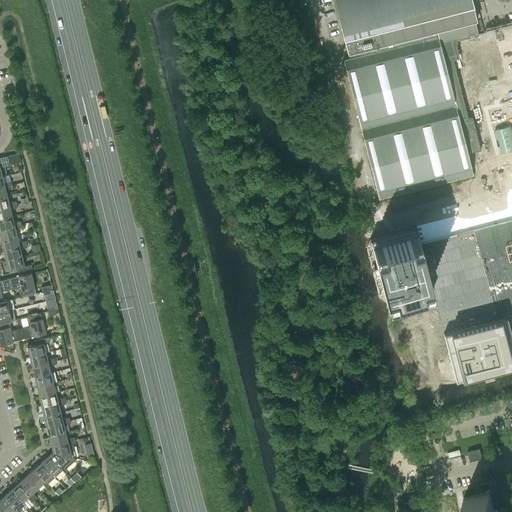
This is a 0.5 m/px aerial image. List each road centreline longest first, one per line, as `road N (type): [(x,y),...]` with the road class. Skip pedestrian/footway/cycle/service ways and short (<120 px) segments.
road 1 (primary): [(51,0),(181,511)]
road 2 (primary): [(201,511),(74,0)]
road 3 (unknown): [(500,462),(451,471),(440,457),(439,433),(511,411)]
